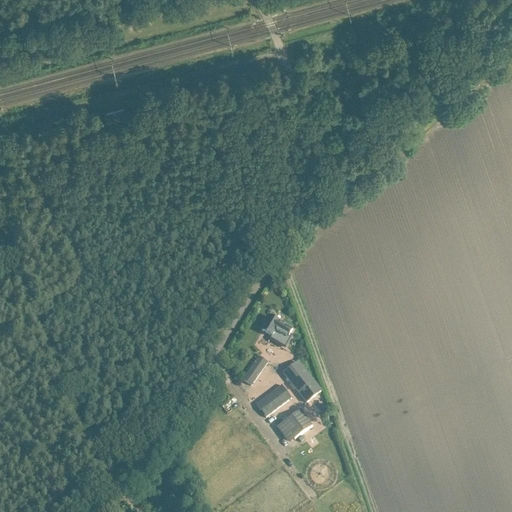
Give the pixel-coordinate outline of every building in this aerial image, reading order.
[(285,327),(279,323),(270,318),(262,332),(284,345),(293,331),(285,326),(285,327)] [(267,364),(267,363),(259,358),(243,380),(252,387),(267,364)] [(306,404),(321,393),(298,363),(283,375),(306,404)] [(267,418),(291,399),(281,387),(257,406),(267,418)] [(236,408),(231,401),(222,407),(227,414),(236,408)] [(313,428),(301,411),(277,429),(289,445),(313,428)]
